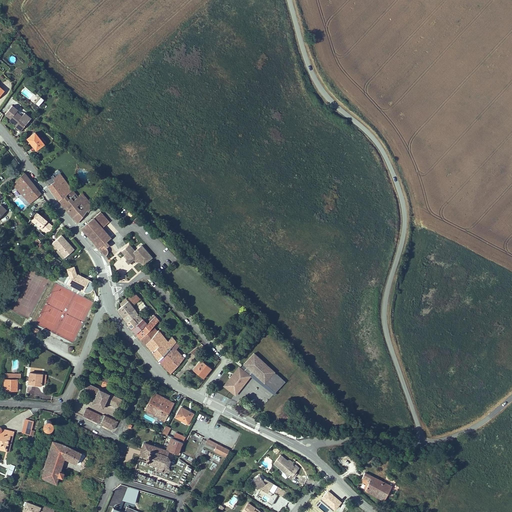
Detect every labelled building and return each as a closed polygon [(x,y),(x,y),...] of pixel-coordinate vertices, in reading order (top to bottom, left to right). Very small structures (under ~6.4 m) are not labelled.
[(33,102),(39,107),(44,100),(38,95),(33,102)] [(17,121),(23,124),(31,111),(24,107),(22,110),(16,106),(17,104),(11,100),(5,110),(11,114),(9,116),(17,121)] [(43,145),(35,133),(28,138),(36,150),(43,145)] [(48,186),(58,199),(69,189),(66,184),(62,187),(61,186),(63,183),(62,181),(64,179),(61,175),(60,176),(55,170),(48,176),(50,178),(46,181),(48,185),(48,186)] [(30,203),(39,193),(24,174),(16,183),(12,188),(17,192),(20,189),(22,187),(26,191),(24,195),(30,203)] [(69,189),(58,199),(72,216),(84,202),(86,198),(84,197),(81,197),(78,200),(76,197),(69,189)] [(87,196),(86,198),(93,206),(94,204),(87,196)] [(84,202),(72,216),(78,223),(87,211),(88,212),(93,206),(86,198),(84,202)] [(81,229),(106,256),(108,256),(109,255),(110,254),(110,252),(108,247),(110,245),(107,241),(111,237),(102,228),(110,221),(101,211),(81,229)] [(47,221),(36,213),(31,220),(41,228),(41,229),(44,231),(50,224),(47,221)] [(53,226),(50,224),(44,231),(47,234),(53,226)] [(66,244),(60,237),(54,243),(53,242),(52,243),(67,257),(72,252),(65,245),(66,244)] [(127,260),(130,263),(135,259),(138,263),(140,261),(145,267),(153,260),(142,246),(135,252),(129,245),(122,252),(124,255),(123,256),(127,260)] [(144,297),(138,290),(132,295),(138,302),(144,297)] [(137,306),(128,295),(119,304),(122,307),(120,309),(125,315),(137,306)] [(124,317),(128,322),(141,311),(137,306),(125,315),(124,317)] [(130,327),(132,326),(145,315),(141,311),(128,322),(127,323),(130,327)] [(137,333),(150,321),(145,315),(132,326),(137,333)] [(149,330),(154,325),(150,321),(137,333),(137,336),(140,339),(149,330)] [(158,330),(154,325),(149,330),(153,335),(158,330)] [(159,329),(158,330),(153,335),(145,342),(158,356),(167,348),(174,342),(170,337),(168,339),(159,329)] [(153,335),(149,330),(140,339),(143,343),(145,342),(153,335)] [(186,355),(177,345),(174,342),(167,348),(179,362),(186,355)] [(158,356),(171,370),(179,362),(167,348),(158,356)] [(275,373),(253,353),(243,365),(264,385),(265,384),(274,373),(275,373)] [(193,357),(191,354),(185,359),(188,362),(193,357)] [(212,369),(200,361),(192,371),(203,380),(212,369)] [(238,367),(223,387),(235,397),(251,376),(238,367)] [(27,386),(41,387),(42,375),(29,373),(27,386)] [(265,384),(275,393),(285,383),(274,373),(265,384)] [(3,392),(17,392),(17,379),(20,379),(21,374),(4,374),(4,379),(3,379),(3,392)] [(106,401),(110,393),(86,383),(83,391),(95,397),(93,403),(99,406),(104,408),(106,401)] [(153,389),(144,408),(163,419),(172,400),(153,389)] [(123,399),(110,393),(106,401),(119,407),(123,399)] [(86,407),(82,415),(84,416),(87,410),(91,412),(92,411),(92,409),(86,407)] [(180,407),(175,418),(188,425),(194,413),(180,407)] [(103,416),(95,413),(95,414),(91,412),(89,418),(100,423),(103,416)] [(104,413),(103,416),(100,423),(112,428),(116,427),(119,420),(104,413)] [(21,431),(28,433),(33,419),(25,417),(21,431)] [(51,422),(51,421),(51,420),(50,419),(50,418),(49,418),(48,417),(47,417),(46,417),(45,417),(45,418),(44,418),(43,419),(43,420),(42,420),(42,421),(42,422),(43,423),(43,424),(44,425),(45,426),(46,426),(47,426),(48,426),(49,425),(50,425),(50,424),(51,423),(51,422)] [(4,434),(6,429),(1,427),(0,428),(0,447),(5,449),(8,436),(4,434)] [(13,431),(6,429),(4,434),(8,436),(5,449),(9,450),(13,431)] [(231,448),(208,437),(205,442),(215,447),(214,450),(226,456),(231,448)] [(145,455),(144,460),(155,464),(154,468),(159,469),(161,473),(169,470),(168,465),(170,463),(170,457),(167,455),(169,450),(143,441),(139,454),(145,455)] [(75,466),(81,454),(61,444),(51,442),(39,479),(56,486),(58,479),(62,480),(64,475),(60,473),(64,461),(75,466)] [(88,457),(81,454),(75,466),(82,469),(88,457)] [(279,454),(273,462),(284,470),(285,468),(294,475),(296,471),(295,470),(298,466),(294,464),(293,465),(279,454)] [(263,478),(259,472),(251,478),(256,485),(258,485),(265,491),(272,482),(264,476),(263,478)] [(389,486),(366,474),(362,482),(367,484),(370,486),(368,492),(385,501),(389,486)] [(284,491),(276,485),(273,490),(281,496),(284,491)] [(149,494),(127,488),(125,496),(146,503),(149,494)] [(234,506),(238,498),(231,495),(227,503),(234,506)] [(254,509),(255,506),(248,502),(241,511),(257,511),(256,511),(254,509)] [(40,508),(25,503),(21,511),(38,511),(39,511),(40,508)]
